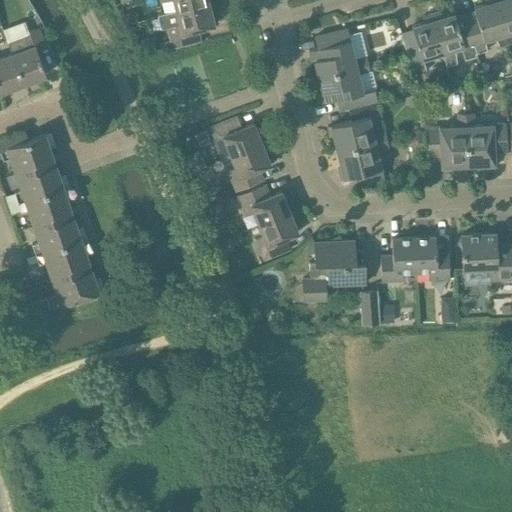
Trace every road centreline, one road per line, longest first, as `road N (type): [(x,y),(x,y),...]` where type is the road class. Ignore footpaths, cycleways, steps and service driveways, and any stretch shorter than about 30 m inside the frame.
road 1 (residential): [(287,84),(310,178),(333,206),(511,198)]
road 2 (residential): [(217,322),(142,136)]
road 3 (unclassified): [(254,511),(217,322)]
road 4 (residential): [(0,123),(54,111),(84,152),(142,136)]
road 5 (residential): [(142,136),(78,0)]
